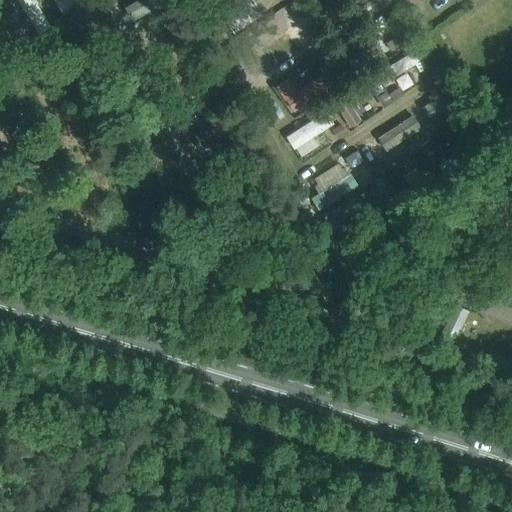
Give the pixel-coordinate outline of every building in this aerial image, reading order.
[(34,0),(17,0),(39,35),(51,27),(34,0)] [(57,0),(55,2),(62,14),(86,0),(57,0)] [(139,0),(126,7),(133,20),(168,0),(139,0)] [(254,3),(225,22),(234,34),(262,15),(254,3)] [(302,4),(295,9),(300,17),(308,12),(302,4)] [(54,13),(46,17),(51,25),(59,20),(54,13)] [(222,30),(215,35),(220,43),(227,38),(222,30)] [(395,38),(387,43),(392,51),(400,46),(395,38)] [(377,44),(348,62),(356,75),(385,56),(377,44)] [(420,48),(386,68),(392,79),(426,58),(420,48)] [(337,79),(335,80),(340,86),(349,80),(344,73),(337,78),(337,79)] [(290,79),(275,88),(283,100),(286,99),(294,111),(330,86),(329,82),(326,77),(322,74),(298,91),(290,79)] [(399,88),(388,94),(393,101),(403,95),(399,88)] [(451,89),(422,108),(429,118),(458,98),(451,89)] [(385,92),(379,96),(386,107),(392,102),(385,92)] [(343,94),(332,100),(350,127),(360,120),(343,94)] [(326,112),(287,136),(295,149),(295,148),(312,138),(334,124),(326,112)] [(477,115),(466,125),(491,151),(502,141),(477,115)] [(380,137),(379,140),(385,149),(388,150),(420,129),(412,116),(380,137)] [(231,117),(194,136),(201,150),(238,130),(231,117)] [(341,125),(332,130),(338,139),(346,133),(341,125)] [(271,137),(258,143),(275,182),(288,176),(271,137)] [(448,160),(438,166),(448,182),(458,176),(453,169),(460,165),(455,156),(448,160)] [(415,168),(402,176),(424,210),(437,202),(415,168)] [(319,194),(311,198),(319,211),(357,187),(350,174),(349,175),(319,194)] [(387,181),(357,202),(366,214),(396,194),(387,181)] [(266,192),(227,207),(232,221),(271,206),(266,192)] [(305,206),(298,210),(303,220),(310,216),(305,206)] [(411,207),(406,212),(413,220),(419,215),(411,207)] [(343,212),(333,217),(338,226),(348,221),(343,212)] [(319,250),(307,258),(332,294),(344,286),(319,250)] [(455,305),(439,339),(453,345),(469,311),(455,305)] [(511,360),(479,350),(475,365),(510,377),(511,369),(511,360)]
